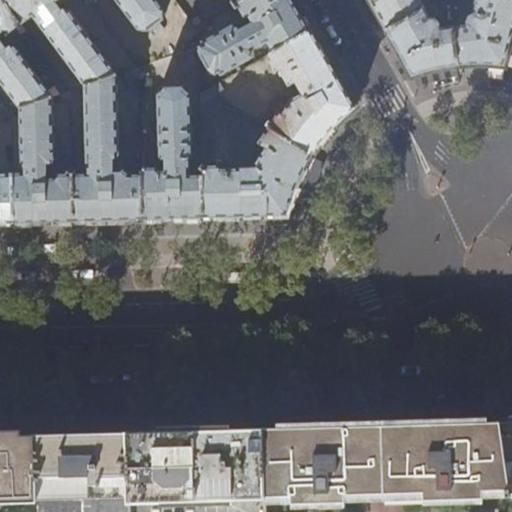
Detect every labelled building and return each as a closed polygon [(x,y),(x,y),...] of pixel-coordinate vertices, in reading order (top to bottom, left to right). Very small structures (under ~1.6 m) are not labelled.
[(0,0),(0,80),(20,108),(53,96),(60,94),(54,86),(49,90),(16,46),(11,45),(8,48),(0,37),(0,35),(4,33),(6,34),(9,34),(9,35),(18,28),(22,34),(26,31),(22,25),(2,0),(0,0)] [(2,0),(22,25),(33,17),(85,85),(118,73),(102,52),(107,48),(102,41),(97,45),(69,9),(66,8),(63,10),(58,2),(60,0),(2,0)] [(157,0),(115,0),(138,30),(147,32),(152,28),(156,34),(164,28),(160,23),(164,19),(165,10),(157,0)] [(299,8),(294,0),(242,0),(229,7),(231,11),(237,8),(244,19),(250,19),(252,23),(242,29),(240,26),(233,24),(202,42),(203,45),(199,47),(199,54),(208,72),(215,76),(219,73),(221,76),(252,59),(254,51),(267,43),(273,53),(312,31),(299,8)] [(368,0),(371,4),(386,31),(426,9),(421,0),(368,0)] [(511,39),(511,0),(476,0),(472,17),(470,19),(469,20),(468,25),(454,27),(458,66),(482,65),(491,65),(505,67),(511,39)] [(435,4),(426,9),(386,31),(400,55),(412,78),(435,71),(458,66),(454,27),(441,28),(440,26),(438,23),(433,20),(442,14),(435,4)] [(195,26),(198,24),(201,23),(196,14),(189,18),(195,26)] [(201,23),(198,24),(198,31),(207,26),(204,21),(201,23)] [(312,31),(273,53),(265,57),(274,72),(279,70),(289,87),(295,84),(302,95),(294,100),(287,108),(284,106),(269,128),(313,156),(332,132),(345,119),(356,109),(331,65),(312,31)] [(139,66),(140,77),(140,78),(149,78),(149,63),(139,66)] [(127,78),(140,77),(139,66),(126,71),(127,78)] [(121,155),(118,73),(85,85),(88,172),(73,172),(75,222),(94,221),(144,220),(142,173),(128,173),(128,171),(124,167),(115,167),(114,158),(118,158),(121,155)] [(220,82),(209,89),(217,94),(224,90),(220,82)] [(142,166),(142,173),(144,220),(176,219),(204,218),(202,174),(189,174),(189,158),(191,158),(193,155),(191,94),(184,87),(164,87),(158,94),(159,154),(163,159),(165,159),(165,171),(160,170),(160,168),(157,166),(142,166)] [(200,103),(217,94),(209,89),(200,94),(200,103)] [(63,99),(71,99),(71,90),(63,92),(63,99)] [(56,160),(53,96),(20,108),(22,172),(13,172),(14,224),(49,223),(75,222),(73,172),(73,165),(68,165),(68,172),(59,172),(55,175),(56,177),(49,177),(49,163),(52,163),(56,160)] [(306,169),(313,156),(269,128),(259,143),(266,148),(253,167),(239,168),(239,169),(228,169),(227,163),(219,163),(219,164),(206,165),(202,169),(202,174),(204,218),(260,217),(288,216),(289,208),(299,182),(306,169)] [(0,224),(14,224),(13,172),(13,166),(7,166),(7,173),(0,172),(0,224)] [(183,269),(184,284),(207,284),(206,268),(183,269)] [(284,427),(263,428),(265,500),(266,504),(510,497),(509,491),(508,485),(501,440),(501,437),(499,421),(425,423),(347,426),(284,427)] [(511,421),(499,421),(501,437),(511,437),(511,485),(508,485),(509,491),(510,497),(511,496),(511,421)] [(158,431),(125,432),(128,503),(265,500),(263,428),(229,429),(158,431)] [(97,433),(35,435),(37,496),(37,506),(37,511),(128,511),(128,503),(125,432),(97,433)] [(0,435),(0,503),(9,503),(9,497),(37,496),(35,435),(11,435),(0,435)]
